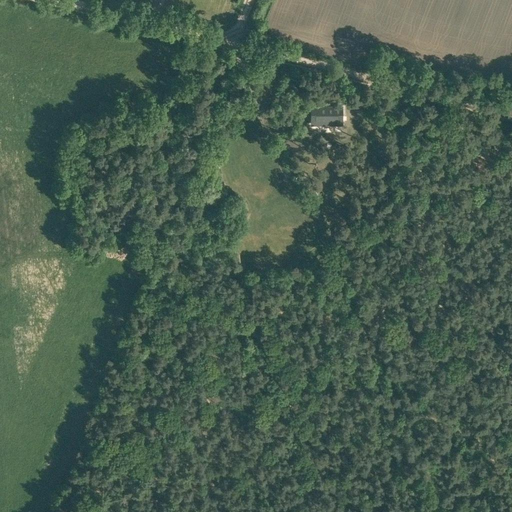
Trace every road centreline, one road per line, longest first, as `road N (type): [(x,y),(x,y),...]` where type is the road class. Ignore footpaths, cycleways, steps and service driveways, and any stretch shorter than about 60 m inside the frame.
road 1 (track): [(231,43),(511,112)]
road 2 (track): [(55,0),(231,43)]
